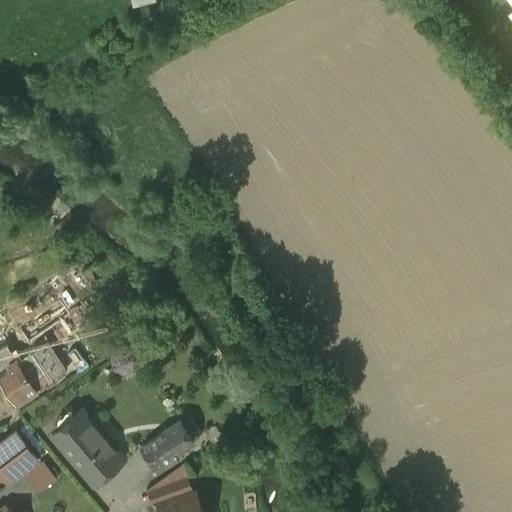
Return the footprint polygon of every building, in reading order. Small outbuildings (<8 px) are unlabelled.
[(33,348),(8,364),(4,358),(0,360),(0,377),(17,403),(53,378),(33,348)] [(82,407),(52,432),(95,482),(125,457),(107,436),(104,438),(89,420),(92,418),(91,417),(89,419),(81,410),(83,408),(82,407)] [(181,419),(143,445),(157,466),(195,440),(181,419)] [(43,460),(24,474),(38,492),(57,478),(43,460)] [(197,489),(159,503),(162,511),(211,511),(210,509),(205,511),(197,489)]
